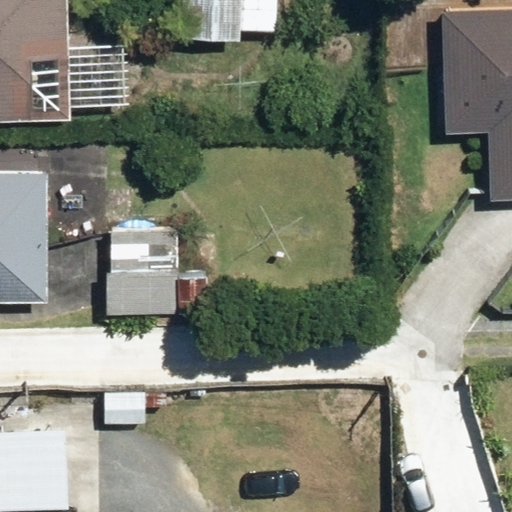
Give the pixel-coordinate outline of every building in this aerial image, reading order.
[(0,0),(0,111),(74,112),(74,0),(0,0)] [(187,0),(186,27),(245,30),(245,20),(283,22),(284,0),(187,0)] [(511,0),(450,0),(451,118),(492,117),(493,186),(511,186),(511,0)] [(0,292),(54,294),(58,161),(0,159),(0,292)] [(184,223),(116,219),(111,304),(209,310),(211,267),(182,265),(184,223)] [(80,423),(3,426),(2,393),(0,393),(0,511),(5,511),(5,500),(83,498),(80,423)]
